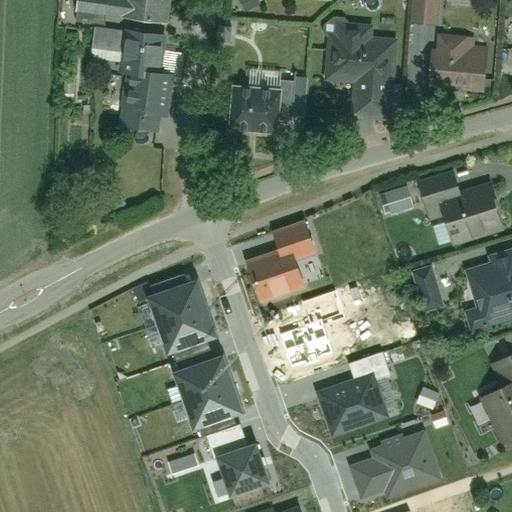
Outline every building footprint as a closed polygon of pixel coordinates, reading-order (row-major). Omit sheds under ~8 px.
[(81,0),(81,13),(124,16),(124,18),(171,21),(172,0),(81,0)] [(413,0),(415,22),(445,21),(444,0),(413,0)] [(93,31),(94,57),(127,56),(123,131),(161,132),(171,32),(127,30),(93,31)] [(440,34),(441,52),(435,52),(436,91),(497,89),(497,51),(475,51),(474,33),(440,34)] [(386,48),(339,48),(339,89),(368,89),(369,109),(391,109),(391,71),(386,71),(386,48)] [(240,81),(240,134),(282,135),(282,82),(240,81)] [(503,197),(466,204),(460,177),(421,185),(427,216),(449,212),(455,242),(510,231),(503,197)] [(53,201),(54,225),(83,224),(82,200),(53,201)] [(319,251),(308,217),(270,230),(277,253),(247,263),(259,300),(304,285),(296,259),(319,251)] [(511,256),(466,269),(481,325),(511,316),(511,256)] [(410,271),(423,308),(449,299),(437,262),(410,271)] [(198,280),(148,297),(167,354),(217,337),(198,280)] [(394,372),(386,348),(352,360),(359,380),(325,391),(337,429),(388,413),(377,378),(394,372)] [(222,360),(179,376),(197,425),(240,410),(222,360)] [(511,385),(482,397),(501,444),(511,439),(511,385)] [(445,477),(427,425),(369,445),(373,455),(350,463),(362,497),(386,489),(389,496),(445,477)] [(230,497),(272,483),(258,442),(217,457),(230,497)] [(304,511),(301,503),(276,511),(304,511)]
